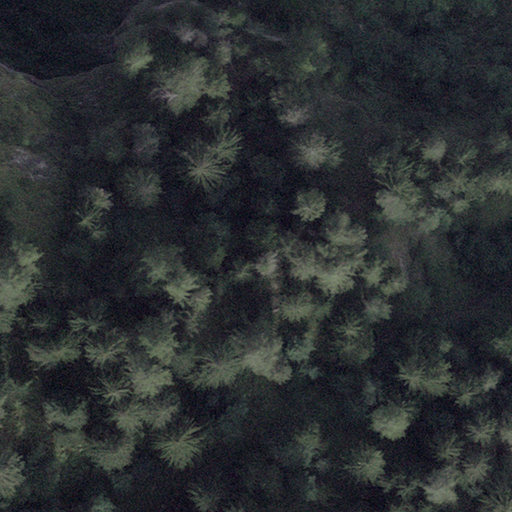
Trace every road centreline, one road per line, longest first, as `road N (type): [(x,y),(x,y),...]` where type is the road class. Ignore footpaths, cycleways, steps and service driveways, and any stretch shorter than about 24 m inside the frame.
road 1 (primary): [(511,288),(233,304),(0,268)]
road 2 (track): [(511,56),(271,46),(99,53),(48,32),(16,0)]
